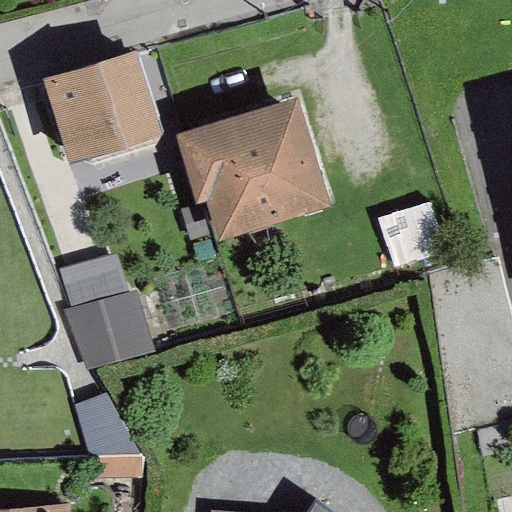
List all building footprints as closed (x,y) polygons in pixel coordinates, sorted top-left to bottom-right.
[(78,154),(153,131),(131,57),(54,78),(78,154)] [(320,193),(291,102),(184,135),(200,188),(211,185),(223,223),(320,193)] [(473,430),(511,419),(511,328),(494,254),(433,270),(473,430)] [(80,364),(149,346),(132,286),(58,305),(80,364)] [(142,472),(143,454),(132,433),(93,433),(94,472),(142,472)] [(334,511),(315,499),(305,511),(334,511)]
